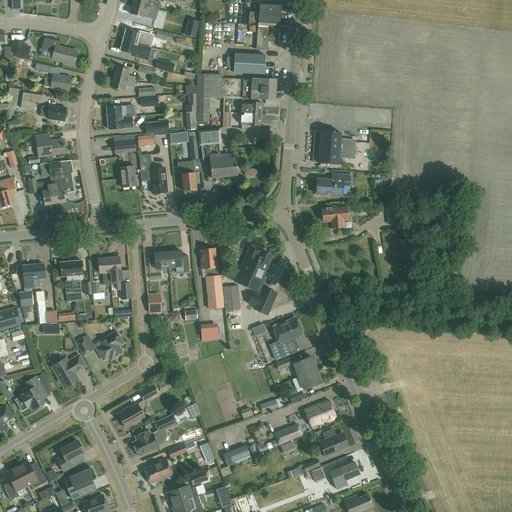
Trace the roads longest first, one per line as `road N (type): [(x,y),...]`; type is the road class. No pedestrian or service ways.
road 1 (tertiary): [(407,511),(283,209)]
road 2 (residential): [(83,405),(145,364),(132,224)]
road 3 (tertiary): [(283,209),(298,0)]
road 4 (track): [(317,295),(511,303)]
road 5 (residential): [(100,228),(84,109),(101,37)]
road 6 (tertiary): [(132,224),(283,209)]
